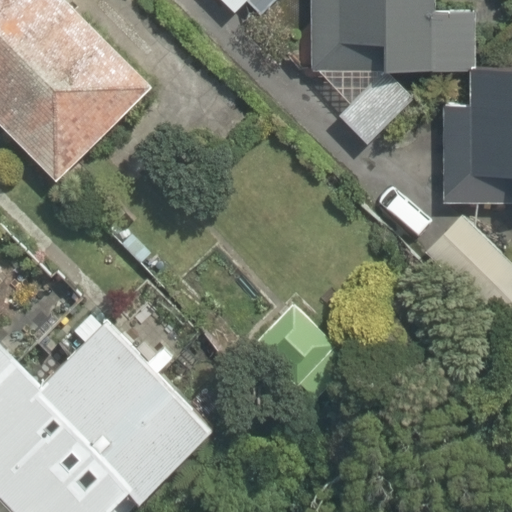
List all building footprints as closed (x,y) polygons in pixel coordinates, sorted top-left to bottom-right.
[(0,0),(0,127),(52,179),(143,87),(54,0),(0,0)] [(218,0),(228,11),(240,0),(218,0)] [(309,0),(306,67),(375,71),(375,60),(473,65),(476,0),(309,0)] [(511,67),(462,67),(461,102),(439,101),(436,201),(458,202),(511,203),(511,67)] [(399,85),(387,94),(374,79),(333,114),(358,144),(399,109),(411,100),(399,85)] [(511,301),(511,260),(458,211),(422,249),(497,318),(511,301)] [(0,511),(129,511),(212,429),(99,317),(35,382),(0,346),(0,511)]
